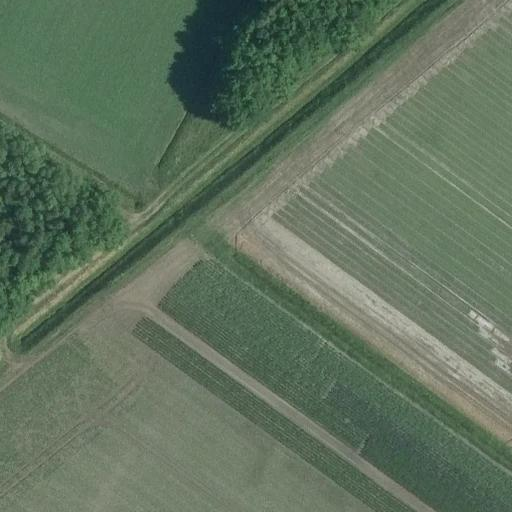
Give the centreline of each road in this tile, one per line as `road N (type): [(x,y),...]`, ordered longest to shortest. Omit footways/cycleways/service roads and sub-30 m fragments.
road 1 (track): [(157,210),(412,0)]
road 2 (track): [(0,115),(157,210)]
road 3 (track): [(23,324),(157,210)]
